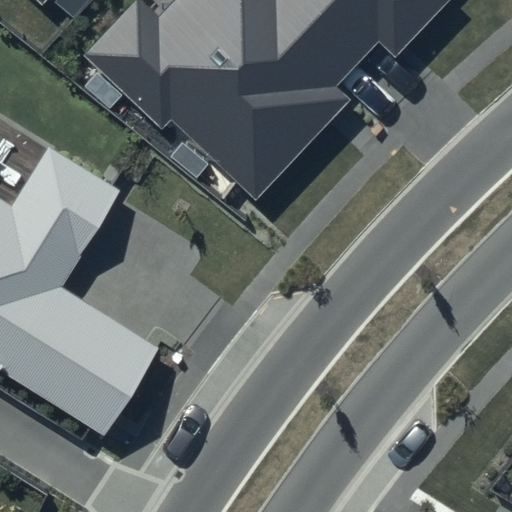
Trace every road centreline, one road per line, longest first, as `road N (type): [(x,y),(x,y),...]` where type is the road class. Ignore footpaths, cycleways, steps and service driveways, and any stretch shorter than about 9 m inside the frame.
road 1 (residential): [(189,511),(351,291),(511,127)]
road 2 (residential): [(511,242),(390,366),(287,511)]
